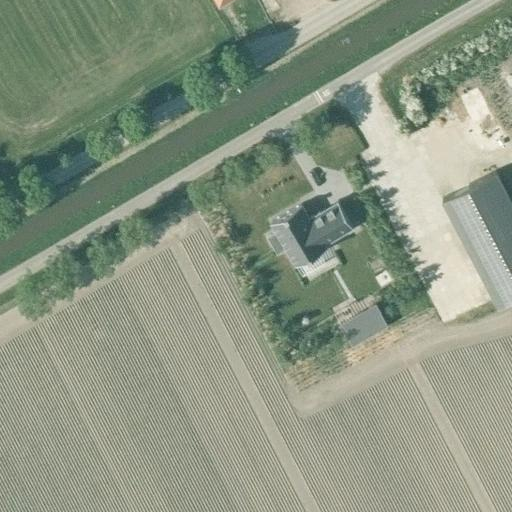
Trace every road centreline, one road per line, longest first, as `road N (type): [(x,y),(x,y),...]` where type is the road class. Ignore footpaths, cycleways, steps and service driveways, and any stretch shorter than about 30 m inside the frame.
road 1 (unclassified): [(0,287),(485,0)]
road 2 (unclassified): [(360,0),(0,210)]
